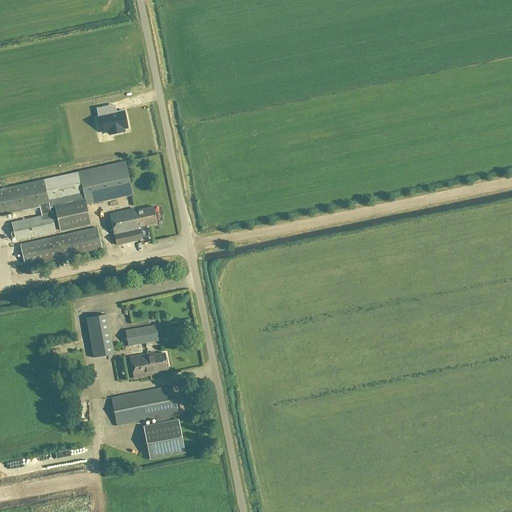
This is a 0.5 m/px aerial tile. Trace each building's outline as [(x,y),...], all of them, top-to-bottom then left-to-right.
[(113,111),(111,103),(99,106),(102,121),(104,121),(106,131),(115,129),(116,132),(127,130),(127,127),(131,126),(127,108),(113,111)] [(125,163),(79,173),(0,189),(0,215),(39,206),(42,216),(10,223),(14,242),(55,233),(49,208),(55,207),(60,231),(90,224),(86,206),(133,196),(125,163)] [(133,211),(132,209),(109,214),(116,245),(141,240),(138,227),(157,223),(153,207),(133,211)] [(102,248),(97,228),(20,246),(24,266),(102,248)] [(106,314),(86,318),(93,358),(113,354),(106,314)] [(156,326),(125,331),(128,346),(158,340),(156,326)] [(164,353),(150,356),(149,354),(130,357),(134,378),(158,373),(158,371),(167,369),(164,353)] [(154,418),(160,416),(177,413),(172,386),(111,398),(117,425),(154,418)] [(160,416),(154,418),(156,424),(144,427),(150,460),(185,453),(178,420),(161,423),(160,416)] [(0,490),(0,504),(20,499),(17,486),(0,490)]
